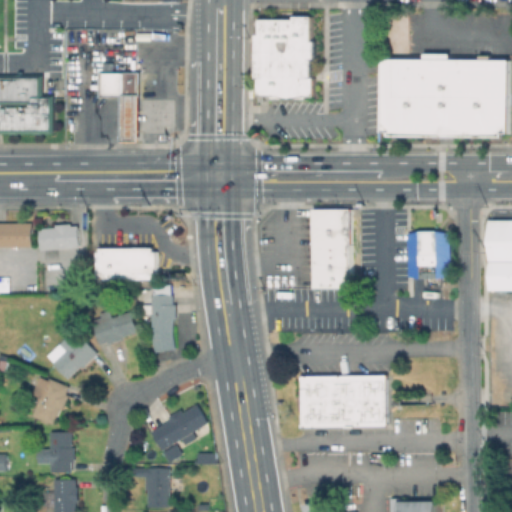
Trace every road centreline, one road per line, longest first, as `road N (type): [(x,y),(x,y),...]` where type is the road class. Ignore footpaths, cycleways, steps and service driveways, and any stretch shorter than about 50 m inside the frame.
road 1 (residential): [(470,189),(473,511)]
road 2 (secondary): [(218,174),(259,189),(470,189)]
road 3 (secondary): [(470,162),(258,162),(218,174)]
road 4 (primary): [(218,174),(46,176)]
road 5 (primary): [(234,358),(257,511)]
road 6 (residential): [(158,385),(128,409),(119,428),(111,511)]
road 7 (primary): [(218,174),(227,307)]
